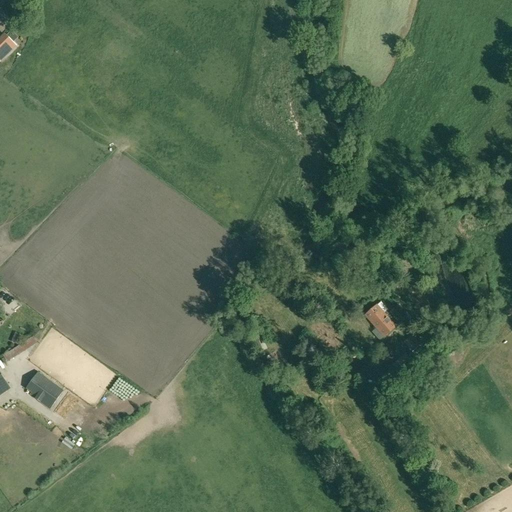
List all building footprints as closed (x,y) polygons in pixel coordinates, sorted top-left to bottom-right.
[(0,62),(16,47),(4,35),(0,39),(0,62)] [(406,312),(399,304),(390,312),(399,324),(404,320),(406,324),(410,321),(407,318),(403,314),(406,312)] [(384,337),(395,327),(376,305),(365,315),(384,337)] [(17,345),(21,336),(13,333),(9,341),(17,345)] [(412,352),(426,340),(419,333),(415,337),(413,334),(404,342),(412,352)] [(38,342),(33,335),(2,355),(6,361),(38,342)] [(404,354),(400,359),(392,366),(400,374),(401,376),(414,364),(404,354)] [(63,391),(43,377),(30,395),(50,410),(63,391)] [(3,378),(0,379),(0,392),(9,386),(3,378)]
